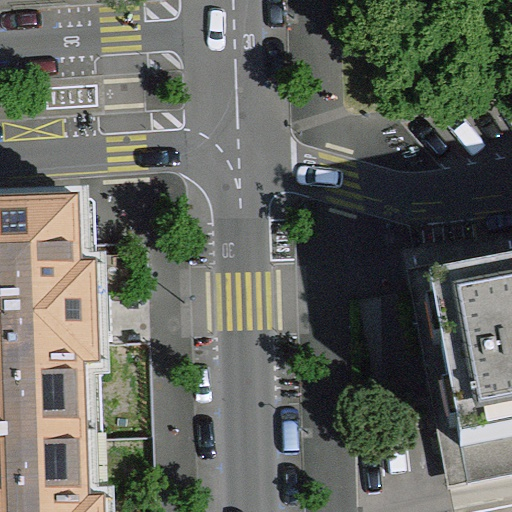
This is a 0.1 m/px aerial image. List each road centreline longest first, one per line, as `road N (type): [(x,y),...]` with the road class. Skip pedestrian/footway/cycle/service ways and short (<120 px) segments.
road 1 (tertiary): [(243,156),(255,511)]
road 2 (residential): [(511,181),(409,190),(243,156)]
road 3 (residential): [(0,165),(185,152),(243,156)]
road 4 (residential): [(238,30),(0,45)]
road 5 (tertiary): [(238,30),(243,156)]
